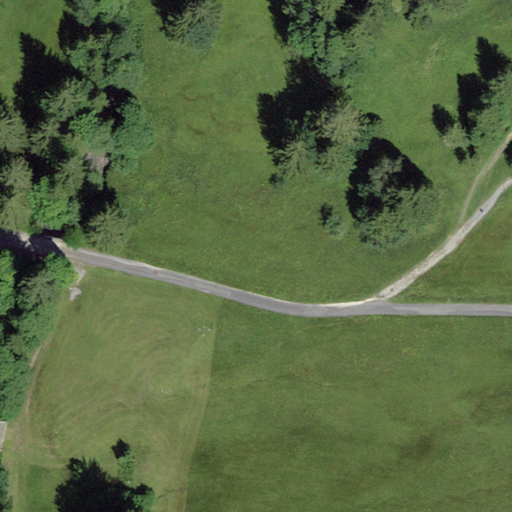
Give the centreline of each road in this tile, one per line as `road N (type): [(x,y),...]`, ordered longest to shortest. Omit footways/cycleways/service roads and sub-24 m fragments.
road 1 (track): [(0,240),(91,255),(282,306),(359,308)]
road 2 (track): [(91,255),(38,369),(27,437),(0,435)]
road 3 (track): [(359,308),(511,310)]
